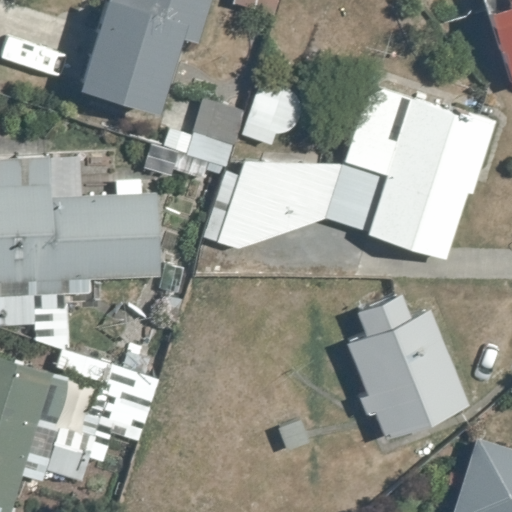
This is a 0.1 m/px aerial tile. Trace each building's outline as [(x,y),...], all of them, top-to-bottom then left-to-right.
[(209,0),(109,0),(82,86),(157,110),(182,34),(197,39),(209,0)] [(227,0),(273,15),(278,0),(227,0)] [(511,0),(484,0),(510,84),(511,83),(511,0)] [(260,80),(256,82),(237,134),(270,145),(272,134),(277,134),(282,132),(286,130),(290,127),(294,123),(296,119),(298,114),(299,109),(299,105),(299,100),(297,95),(295,91),(292,87),(288,83),(284,81),(279,79),(274,78),(270,78),(265,79),(260,80)] [(229,152),(219,184),(212,243),(243,248),(330,219),(370,229),(369,234),(450,260),(495,122),(370,81),(344,159),(252,159),(229,152)] [(219,184),(229,152),(232,143),(167,125),(161,143),(152,141),(143,172),(168,179),(171,169),(206,179),(219,184)] [(112,179),(113,193),(49,195),(48,151),(0,151),(0,323),(24,323),(24,345),(67,345),(66,290),(90,290),(89,275),(153,273),(152,213),(152,178),(112,179)] [(416,310),(408,287),(355,308),(364,330),(344,338),(383,438),(467,406),(428,305),(416,310)] [(45,483),(47,472),(83,480),(93,431),(134,439),(150,365),(109,356),(102,391),(45,379),(47,366),(0,356),(0,511),(10,511),(18,477),(45,483)] [(317,442),(300,412),(270,429),(286,459),(317,442)] [(511,511),(511,447),(475,436),(451,511),(511,511)]
